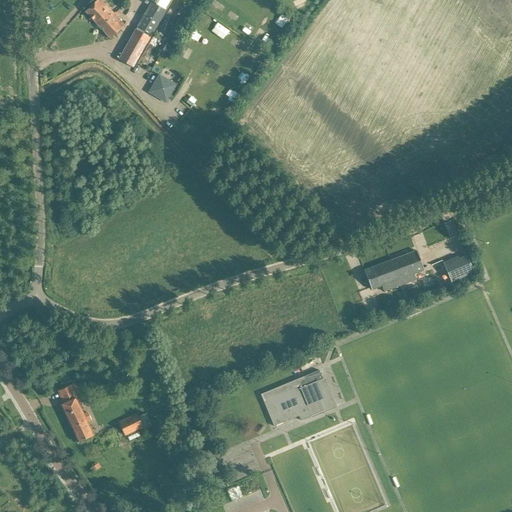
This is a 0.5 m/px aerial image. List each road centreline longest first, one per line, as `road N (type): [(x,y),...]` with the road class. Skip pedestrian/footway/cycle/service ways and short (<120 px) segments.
road 1 (unclassified): [(33,295),(78,318),(119,325),(229,280),(385,238),(511,175)]
road 2 (tertiary): [(33,295),(41,248),(22,0)]
road 3 (tertiary): [(96,511),(0,369)]
